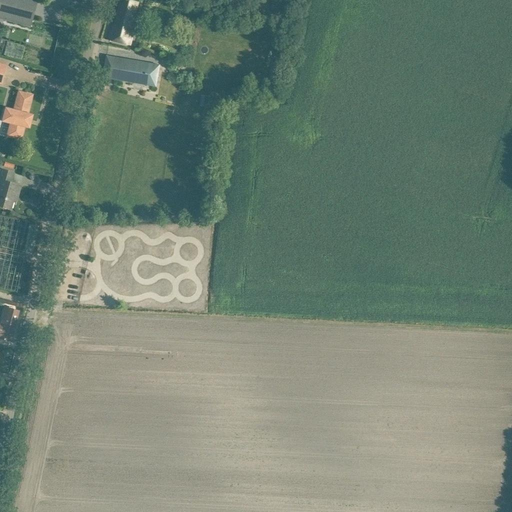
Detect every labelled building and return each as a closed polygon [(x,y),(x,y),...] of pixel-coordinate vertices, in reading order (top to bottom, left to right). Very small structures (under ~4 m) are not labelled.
[(0,0),(0,19),(20,25),(29,27),(36,0),(0,0)] [(138,3),(132,2),(125,0),(121,0),(115,26),(113,25),(109,40),(130,46),(135,25),(137,25),(138,21),(134,20),(138,3)] [(251,20),(250,29),(268,31),(269,22),(251,20)] [(27,56),(31,44),(14,39),(11,51),(27,56)] [(136,72),(138,62),(107,56),(102,78),(134,84),(135,80),(145,82),(145,85),(156,87),(159,66),(147,64),(146,73),(136,72)] [(0,133),(6,135),(4,143),(14,146),(18,147),(21,140),(24,140),(26,132),(24,131),(29,116),(14,111),(10,126),(0,122),(0,133)] [(13,169),(14,164),(5,161),(3,167),(13,169)] [(0,207),(0,208),(10,210),(14,195),(17,196),(20,186),(10,184),(13,174),(4,171),(1,170),(0,171),(0,181),(1,181),(0,183),(0,207)] [(0,289),(16,293),(31,223),(0,216),(0,289)] [(19,312),(9,309),(4,308),(0,325),(0,324),(0,339),(1,340),(11,342),(19,312)]
